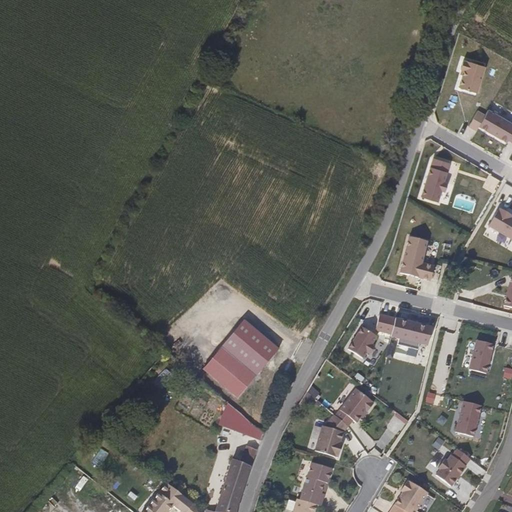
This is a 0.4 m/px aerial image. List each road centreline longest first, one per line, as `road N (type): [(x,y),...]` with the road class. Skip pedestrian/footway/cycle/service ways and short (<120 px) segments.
road 1 (residential): [(246,511),(271,431),(354,287)]
road 2 (residential): [(354,287),(423,128)]
road 3 (residential): [(354,287),(511,325)]
road 4 (residential): [(423,128),(476,0)]
